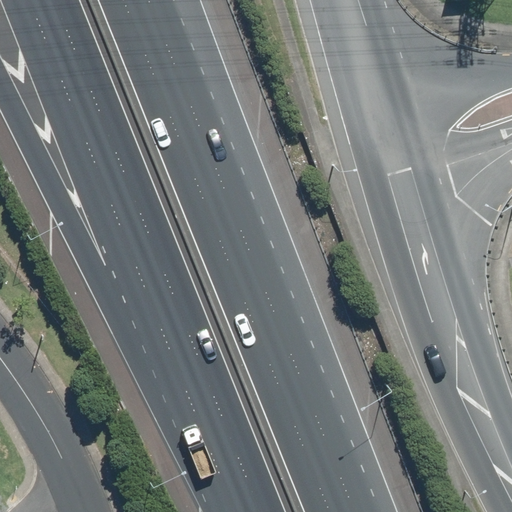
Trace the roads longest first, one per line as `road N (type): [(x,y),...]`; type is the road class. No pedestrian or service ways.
road 1 (motorway): [(260,511),(53,0)]
road 2 (motorway): [(247,511),(93,266),(0,89)]
road 3 (motorway): [(207,207),(328,511)]
road 4 (secondary): [(407,166),(511,468)]
road 5 (motorway): [(124,0),(207,207)]
road 6 (motorway): [(162,0),(207,207)]
road 7 (residential): [(0,354),(78,483)]
road 8 (unclassified): [(386,101),(511,73)]
